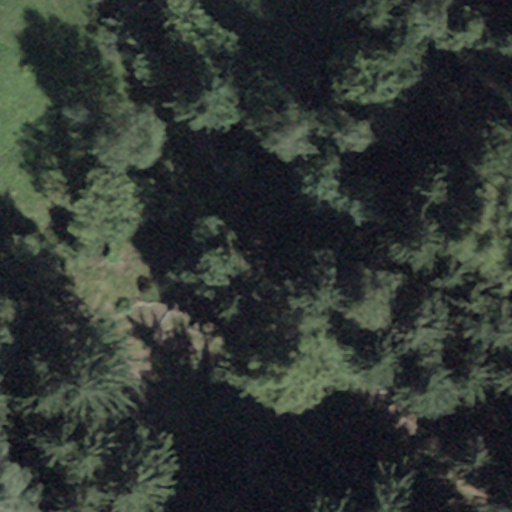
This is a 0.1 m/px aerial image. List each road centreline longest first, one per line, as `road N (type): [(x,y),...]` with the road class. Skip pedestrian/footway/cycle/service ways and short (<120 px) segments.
road 1 (track): [(0,37),(102,89),(197,172),(407,446),(477,511)]
road 2 (track): [(511,148),(433,0)]
